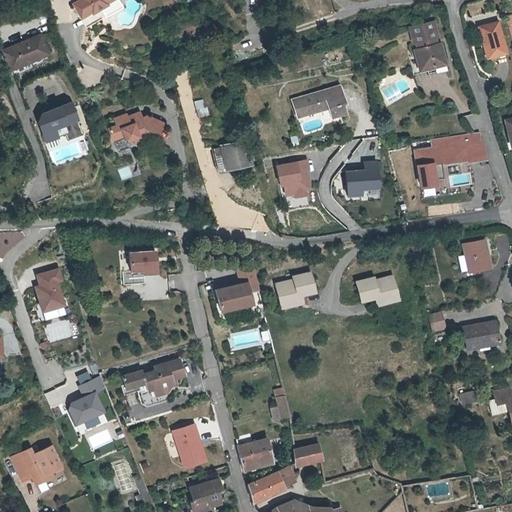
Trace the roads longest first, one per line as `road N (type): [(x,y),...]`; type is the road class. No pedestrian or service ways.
road 1 (residential): [(0,225),(130,224),(301,244),(511,211)]
road 2 (unknown): [(67,25),(79,54),(156,88),(171,108),(184,190),(130,224)]
road 3 (residential): [(182,257),(249,511)]
road 4 (residential): [(511,211),(452,0)]
road 5 (unknown): [(49,397),(11,268),(47,225)]
road 6 (unclassified): [(0,209),(36,197),(43,164),(7,75)]
road 7 (unknown): [(353,110),(356,153),(332,181),(347,237)]
road 8 (residential): [(365,7),(236,47)]
